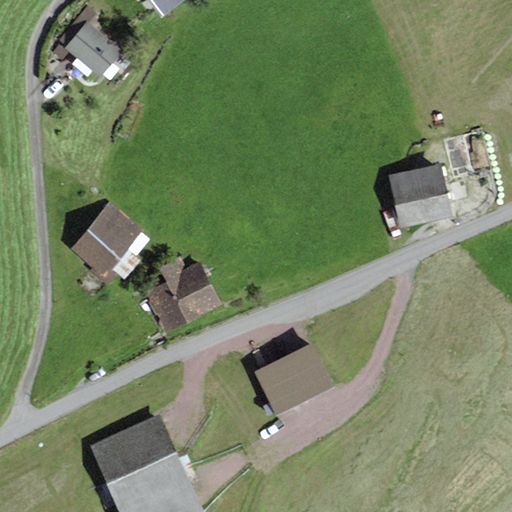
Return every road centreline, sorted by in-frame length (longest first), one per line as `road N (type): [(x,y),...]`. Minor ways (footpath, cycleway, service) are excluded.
road 1 (unclassified): [(511,211),(17,430)]
road 2 (residential): [(17,430),(46,312),(31,69),(43,24),(63,0)]
